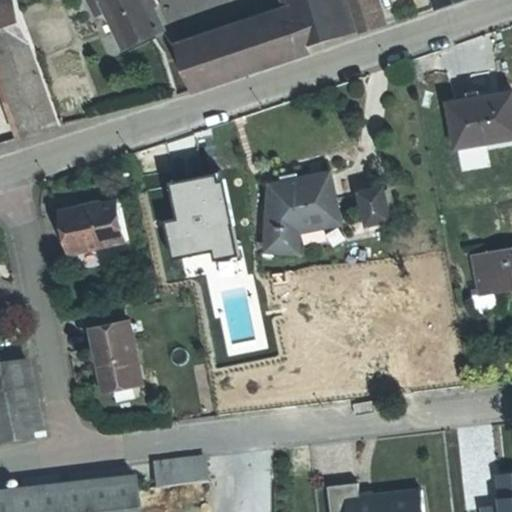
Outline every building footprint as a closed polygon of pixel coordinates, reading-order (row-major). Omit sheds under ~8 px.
[(61,124),(19,0),(5,0),(0,2),(0,56),(3,55),(30,133),(61,124)] [(164,27),(150,0),(90,0),(97,14),(108,9),(125,45),(164,27)] [(286,0),(291,15),(181,51),(193,86),(301,51),(301,48),(356,32),(346,0),(286,0)] [(375,0),(351,0),(360,30),(382,24),(375,0)] [(511,91),(484,96),(450,102),(458,146),(511,136),(511,91)] [(170,262),(239,250),(223,162),(163,173),(170,210),(161,212),(170,262)] [(300,231),(342,222),(333,174),(302,180),(274,186),(269,250),(299,252),(300,231)] [(390,220),(384,188),(370,191),(361,193),(368,224),(375,223),(390,220)] [(71,251),(128,239),(120,200),(91,206),(64,211),(71,251)] [(510,286),(511,285),(511,251),(474,258),(479,288),(495,285),(496,289),(510,286)] [(98,349),(92,350),(94,356),(95,361),(100,360),(105,384),(110,383),(138,378),(142,377),(131,322),(94,329),(98,349)] [(0,446),(45,438),(30,364),(0,370),(0,446)] [(110,383),(112,389),(139,384),(138,378),(110,383)] [(162,493),(209,488),(206,463),(159,468),(162,493)] [(511,511),(511,468),(500,470),(503,511),(511,511)] [(141,511),(138,480),(14,496),(16,511),(141,511)] [(426,511),(424,491),(362,497),(361,484),(334,487),(336,511),(426,511)] [(16,511),(14,496),(0,497),(0,511),(16,511)]
